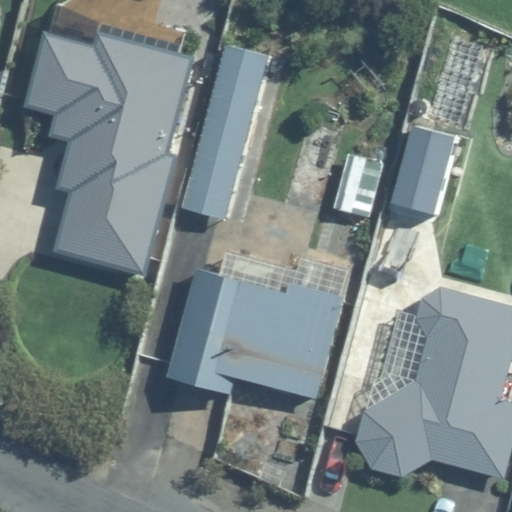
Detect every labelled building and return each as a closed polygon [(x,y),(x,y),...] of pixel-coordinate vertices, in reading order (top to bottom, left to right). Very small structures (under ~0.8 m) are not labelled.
[(150,276),(186,154),(175,150),(202,58),(103,29),(98,48),(55,35),(34,108),(59,115),(54,132),(77,139),(65,179),(81,184),(61,250),(150,276)] [(274,48),(229,38),(187,210),(233,221),(274,48)] [(335,130),(308,124),(289,209),(316,215),(335,130)] [(439,159),(396,151),(389,195),(432,202),(439,159)] [(382,157),(349,152),(340,208),(373,214),(382,157)] [(364,224),(337,216),(327,252),(354,259),(364,224)] [(296,285),(198,267),(177,379),(239,391),(242,377),(323,392),(342,286),(297,278),(296,285)] [(511,401),(506,400),(511,370),(511,304),(441,287),(426,301),(433,332),(420,368),(361,390),(365,464),(404,475),(429,463),(510,480),(511,472),(511,401)]
